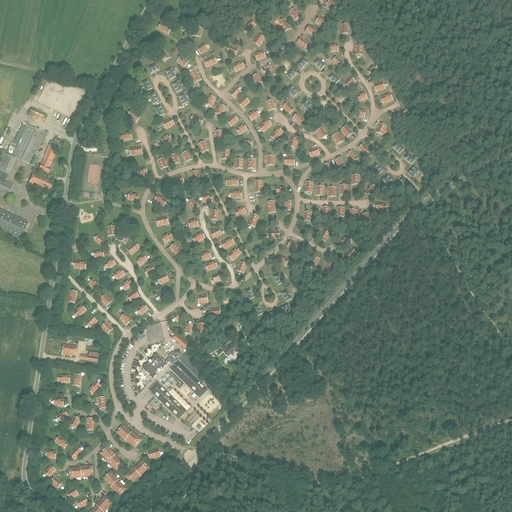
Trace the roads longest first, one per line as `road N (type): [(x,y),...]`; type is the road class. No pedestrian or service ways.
road 1 (unclassified): [(53,511),(21,475),(71,155),(151,0)]
road 2 (tertiary): [(135,511),(407,216),(511,151)]
road 3 (track): [(511,420),(338,484),(198,449)]
